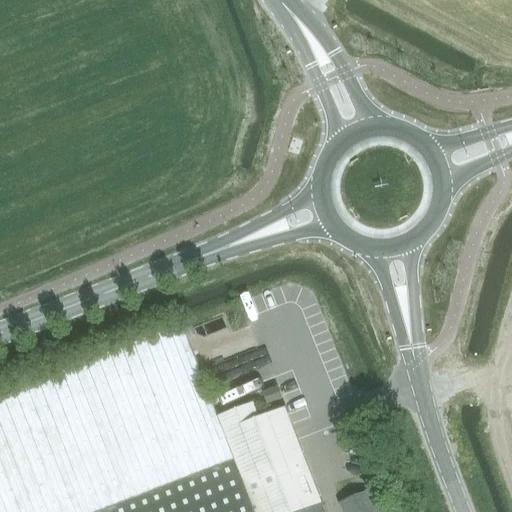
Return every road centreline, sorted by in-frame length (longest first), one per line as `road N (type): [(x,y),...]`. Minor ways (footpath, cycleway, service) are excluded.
road 1 (tertiary): [(0,334),(194,259)]
road 2 (unclassified): [(376,129),(325,39),(282,0)]
road 3 (unclassified): [(279,0),(320,82),(336,149)]
road 4 (unclassified): [(460,511),(415,370)]
road 5 (tertiary): [(321,188),(194,259)]
road 6 (tertiary): [(194,259),(332,225)]
road 7 (unclassified): [(415,370),(412,240)]
road 8 (unclassified): [(373,249),(415,370)]
